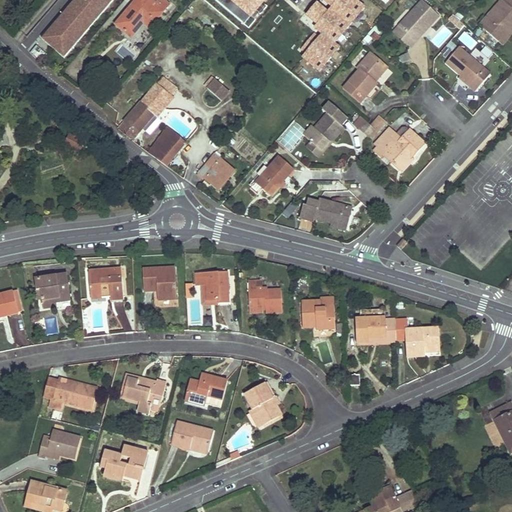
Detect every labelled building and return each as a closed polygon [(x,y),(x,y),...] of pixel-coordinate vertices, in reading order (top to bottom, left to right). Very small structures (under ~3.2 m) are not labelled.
[(170,4),(166,0),(150,0),(149,1),(147,0),(136,0),(116,24),(131,38),(144,22),(150,27),(170,4)] [(213,0),(248,26),(267,0),(213,0)] [(338,45),(367,7),(357,0),(320,0),(312,11),(324,20),(296,56),(321,75),(342,48),(338,45)] [(511,0),(506,0),(505,2),(502,0),(480,25),(499,42),(511,26),(511,0)] [(441,17),(423,1),(399,27),(417,43),(423,37),(420,35),(429,25),(431,27),(441,17)] [(100,17),(86,5),(62,33),(66,37),(62,42),(70,49),(79,38),(81,39),(100,17)] [(420,35),(423,37),(431,27),(429,25),(420,35)] [(511,34),(511,26),(499,42),(503,45),(511,34)] [(417,43),(399,27),(394,32),(412,49),(417,43)] [(489,59),(495,48),(464,30),(458,41),(489,59)] [(81,39),(79,38),(70,49),(71,51),(81,39)] [(490,73),(459,46),(446,62),(461,75),(471,83),(469,86),(476,91),(490,73)] [(400,56),(403,63),(411,60),(408,53),(400,56)] [(387,70),(370,56),(357,71),(359,73),(349,83),(366,97),(376,86),(374,85),(372,83),(376,78),(378,80),(387,70)] [(471,83),(461,75),(459,77),(469,86),(471,83)] [(176,89),(163,78),(149,93),(163,105),(176,89)] [(227,90),(215,79),(207,89),(219,99),(227,90)] [(231,93),(227,90),(219,99),(222,102),(231,93)] [(349,119),(330,102),(323,109),(328,114),(315,128),(313,126),(304,136),(311,142),(322,151),(331,139),(334,142),(346,129),(343,126),(349,119)] [(348,117),(354,110),(346,104),(340,111),(348,117)] [(385,119),(381,115),(371,126),(376,130),(382,122),(384,119),(385,119)] [(385,126),(382,122),(376,130),(369,137),(373,140),(385,126)] [(149,153),(166,166),(186,143),(167,128),(166,130),(149,153)] [(425,143),(410,129),(402,138),(400,141),(395,137),(397,134),(391,128),(376,143),(380,147),(375,151),(383,158),(385,156),(399,169),(411,156),(412,157),(425,143)] [(72,133),(67,142),(81,150),(86,141),(72,133)] [(334,142),(331,139),(322,151),(311,142),(306,147),(319,158),(334,142)] [(236,171),(216,153),(198,174),(218,191),(236,171)] [(411,156),(399,169),(403,172),(415,160),(412,157),(411,156)] [(295,170),(280,157),(256,184),(272,197),(280,187),(284,182),(295,170)] [(354,209),(321,199),(320,202),(310,199),(309,205),(306,204),(302,218),(315,222),(316,218),(333,224),(348,228),(354,209)] [(348,228),(333,224),(332,227),(347,232),(348,228)] [(404,238),(397,246),(402,250),(408,243),(404,238)] [(175,268),(143,270),(144,289),(158,288),(158,291),(158,300),(177,299),(175,268)] [(119,269),(90,271),(91,294),(111,293),(111,298),(111,300),(113,300),(122,299),(124,299),(122,276),(120,276),(119,269)] [(228,273),(197,274),(197,285),(202,285),(207,285),(208,301),(218,301),(218,303),(229,303),(228,273)] [(67,275),(36,279),(37,291),(41,291),(42,301),(44,309),(57,307),(56,302),(60,301),(60,302),(71,301),(67,275)] [(261,281),(249,281),(250,310),(264,310),(264,313),(282,312),(281,290),(265,290),(265,288),(262,288),(261,281)] [(207,285),(202,285),(203,305),(218,305),(218,303),(218,301),(208,301),(207,285)] [(0,317),(4,316),(4,317),(18,314),(16,304),(20,303),(18,291),(0,295),(0,317)] [(321,301),(303,301),(303,323),(316,322),(317,327),(317,330),(335,330),(335,303),(321,304),(321,301)] [(386,317),(356,318),(357,344),(369,343),(369,338),(378,338),(386,338),(386,317)] [(439,328),(406,329),(408,357),(425,356),(425,353),(425,349),(440,348),(439,328)] [(157,382),(126,374),(125,377),(156,385),(157,382)] [(228,381),(206,375),(204,383),(200,382),(191,380),(186,401),(206,406),(208,395),(223,399),(228,381)] [(359,376),(351,376),(351,385),(360,385),(359,376)] [(167,382),(157,380),(157,382),(156,385),(125,377),(120,396),(140,402),(139,405),(138,411),(149,414),(152,404),(148,403),(149,396),(162,400),(167,382)] [(48,383),(44,398),(53,400),(92,411),(98,392),(83,388),(84,386),(67,381),(66,386),(58,384),(58,385),(48,383)] [(266,383),(246,394),(255,409),(264,425),(282,416),(277,405),(273,399),(274,398),(266,383)] [(140,402),(120,396),(120,400),(139,405),(140,402)] [(511,403),(491,413),(511,454),(511,453),(511,403)] [(254,410),(251,412),(259,428),(264,425),(255,409),(254,410)] [(213,432),(178,422),(172,445),(190,449),(191,446),(208,450),(213,432)] [(81,439),(54,431),(52,438),(44,436),(39,457),(45,459),(46,457),(48,452),(61,456),(76,460),(81,439)] [(208,450),(191,446),(190,449),(208,454),(208,450)] [(144,452),(125,447),(122,456),(106,452),(101,468),(106,469),(104,476),(123,482),(125,476),(141,481),(145,469),(140,467),(144,452)] [(61,456),(48,452),(46,457),(59,461),(61,456)] [(67,492),(33,483),(27,507),(44,511),(46,508),(51,509),(61,511),(67,492)] [(381,492),(368,497),(372,508),(363,511),(391,511),(400,508),(402,511),(404,511),(419,506),(413,492),(398,498),(392,487),(381,492)]
